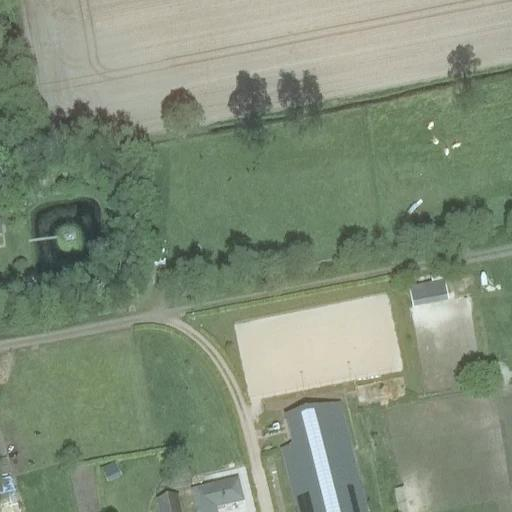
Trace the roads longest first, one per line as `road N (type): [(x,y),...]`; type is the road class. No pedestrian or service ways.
road 1 (track): [(155,317),(511,246)]
road 2 (track): [(155,317),(198,339),(228,377),(267,511)]
